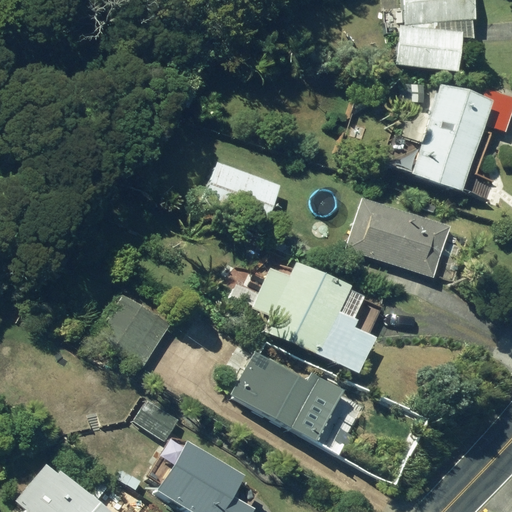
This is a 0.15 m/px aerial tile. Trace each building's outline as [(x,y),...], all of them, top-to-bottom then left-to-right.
[(471,24),(473,24),(471,0),(401,0),(403,29),(399,28),(394,70),(456,77),(459,42),(471,43),(471,24)] [(408,180),(460,197),(490,105),(438,89),(408,180)] [(199,211),(262,234),(278,188),(215,166),(199,211)] [(342,251),(431,281),(448,228),(423,220),(422,222),(360,201),(342,251)] [(348,292),(293,268),(286,282),(267,273),(256,297),(235,287),(229,300),(251,309),(249,313),(267,320),(260,335),(357,379),(374,342),(351,332),(354,325),(337,317),(348,292)] [(93,340),(140,369),(168,325),(120,295),(93,340)] [(228,400),(294,439),(321,395),(253,355),(228,400)] [(134,424),(162,443),(176,421),(148,402),(134,424)] [(152,498),(173,511),(236,511),(228,507),(241,484),(184,450),(152,498)] [(102,511),(58,475),(55,477),(44,468),(13,504),(22,511),(102,511)] [(77,468),(67,478),(84,493),(93,481),(77,468)]
